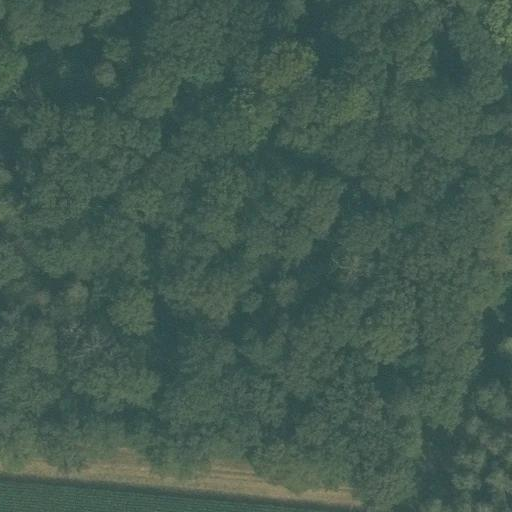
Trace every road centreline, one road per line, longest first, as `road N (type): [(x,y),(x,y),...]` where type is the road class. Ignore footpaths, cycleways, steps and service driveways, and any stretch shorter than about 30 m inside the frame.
road 1 (track): [(400,501),(0,449)]
road 2 (track): [(400,501),(505,259),(511,259)]
